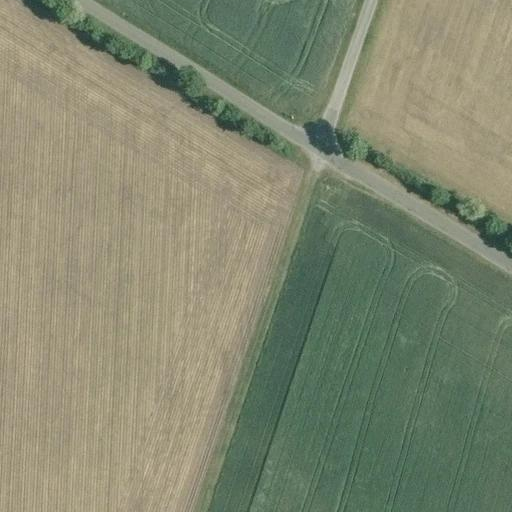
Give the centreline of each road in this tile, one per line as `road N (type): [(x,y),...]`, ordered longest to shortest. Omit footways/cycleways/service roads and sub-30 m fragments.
road 1 (unclassified): [(321,132),(87,0)]
road 2 (unclassified): [(511,245),(321,132)]
road 3 (unclassified): [(366,0),(321,132)]
